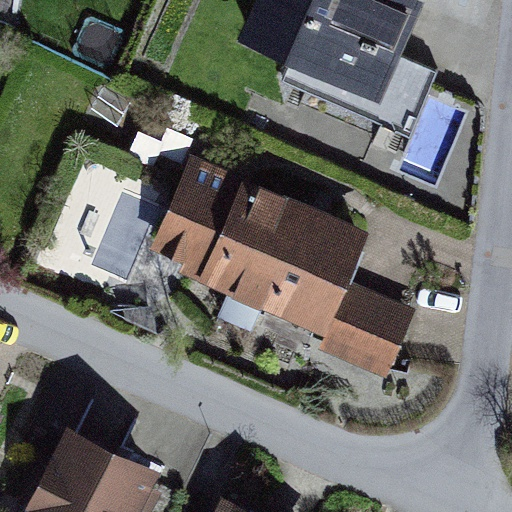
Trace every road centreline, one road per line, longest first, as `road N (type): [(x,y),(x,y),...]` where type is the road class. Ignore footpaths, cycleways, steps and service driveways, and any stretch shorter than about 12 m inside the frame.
road 1 (residential): [(442,502),(0,310)]
road 2 (residential): [(442,502),(478,410),(511,123)]
